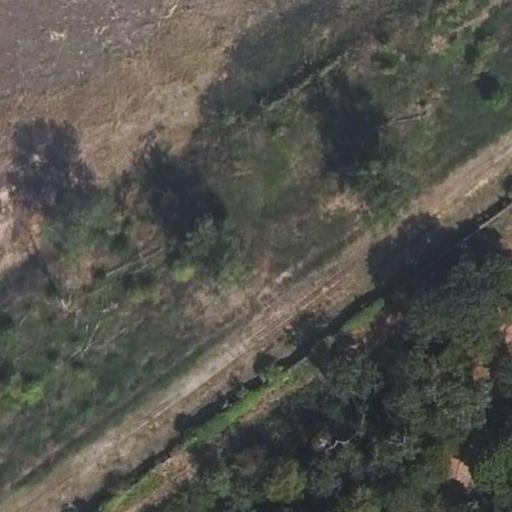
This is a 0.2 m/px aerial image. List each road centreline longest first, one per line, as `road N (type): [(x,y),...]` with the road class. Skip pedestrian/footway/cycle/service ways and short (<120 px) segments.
road 1 (track): [(143,511),(511,233),(511,321),(455,511)]
road 2 (track): [(511,178),(49,511)]
